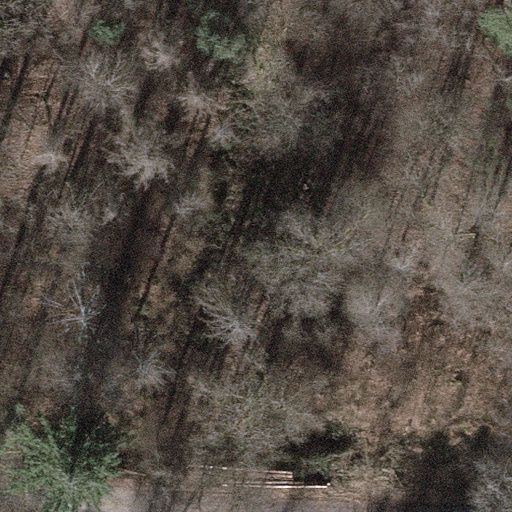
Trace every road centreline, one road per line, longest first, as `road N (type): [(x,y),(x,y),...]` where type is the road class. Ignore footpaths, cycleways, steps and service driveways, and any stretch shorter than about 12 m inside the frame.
road 1 (track): [(440,511),(173,511)]
road 2 (track): [(133,511),(0,508)]
